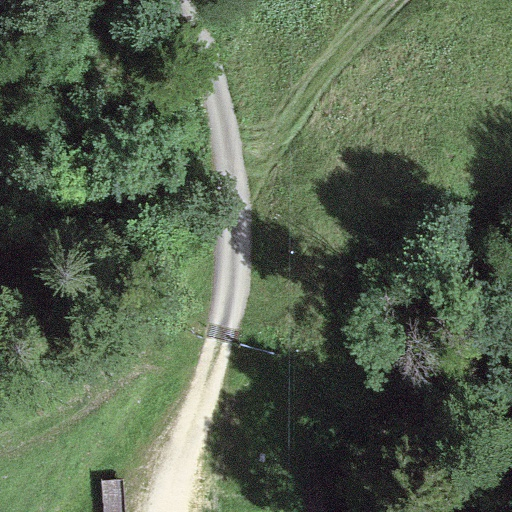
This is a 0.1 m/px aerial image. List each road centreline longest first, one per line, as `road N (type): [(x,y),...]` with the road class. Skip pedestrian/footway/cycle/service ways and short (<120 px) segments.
road 1 (track): [(156,511),(157,491),(218,349),(239,264),(235,178)]
road 2 (track): [(0,454),(59,428),(113,372),(164,349),(218,349)]
road 3 (track): [(412,0),(235,178)]
road 4 (track): [(235,178),(215,85),(170,0)]
